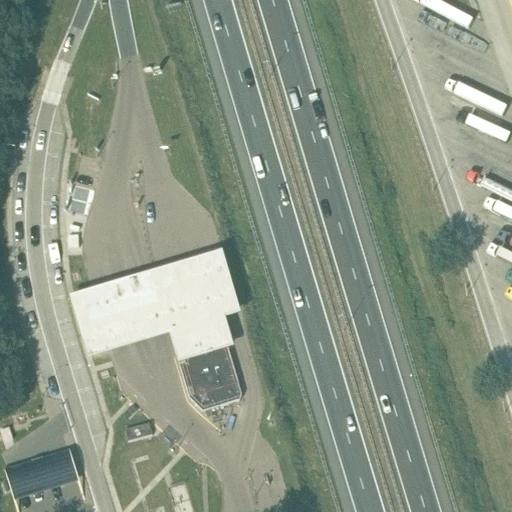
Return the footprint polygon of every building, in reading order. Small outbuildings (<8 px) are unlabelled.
[(511,221),(511,208),(496,203),(492,214),(511,221)] [(240,310),(221,248),(69,293),(87,355),(169,330),(178,361),(184,359),(227,346),(233,345),(224,315),(240,310)] [(203,413),(231,404),(240,402),(242,397),(240,392),(228,351),(227,346),(184,359),(185,363),(180,365),(190,400),(203,413)] [(151,423),(126,430),(130,441),(154,434),(151,423)] [(69,453),(5,472),(14,500),(78,482),(69,453)]
